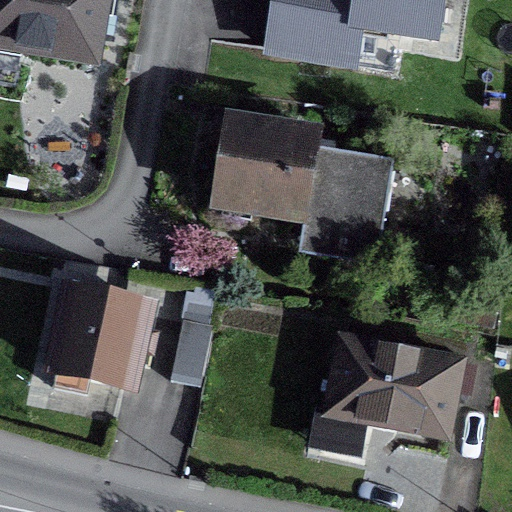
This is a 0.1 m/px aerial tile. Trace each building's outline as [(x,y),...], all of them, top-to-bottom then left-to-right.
[(101,0),(0,0),(0,50),(90,66),(101,0)] [(274,0),(266,54),(350,67),(356,29),(433,41),(438,0),(274,0)] [(212,211),(304,224),(314,153),(316,140),(267,133),(224,127),(212,211)] [(389,164),(314,153),(304,224),(300,249),(341,255),(343,240),(373,245),(370,269),(374,270),(389,164)] [(438,322),(490,332),(495,303),(444,293),(438,322)] [(144,313),(67,296),(50,377),(55,378),(51,392),(83,399),(86,384),(126,393),(144,313)] [(167,385),(197,391),(209,332),(180,326),(167,385)] [(339,346),(325,419),(443,442),(457,369),(339,346)]
